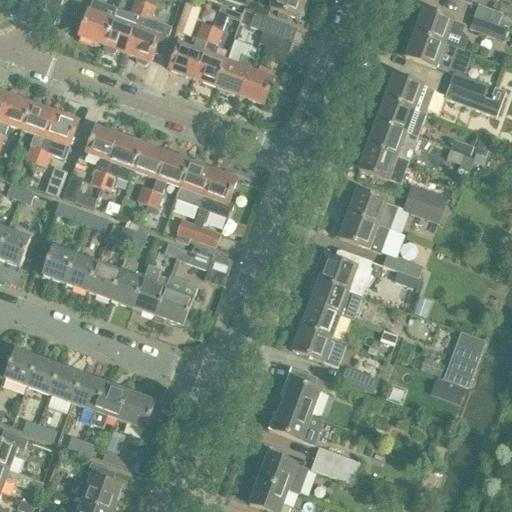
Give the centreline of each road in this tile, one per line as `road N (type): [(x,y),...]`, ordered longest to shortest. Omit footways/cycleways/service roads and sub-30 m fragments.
road 1 (residential): [(296,156),(18,55)]
road 2 (residential): [(211,382),(296,156)]
road 3 (residential): [(211,382),(0,307)]
road 4 (residential): [(296,156),(353,0)]
road 5 (residential): [(165,511),(211,382)]
